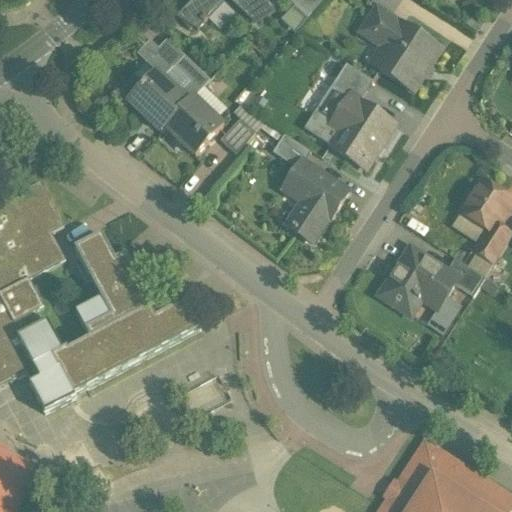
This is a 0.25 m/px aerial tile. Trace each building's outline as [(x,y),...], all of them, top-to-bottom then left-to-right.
[(223,0),(197,0),(177,21),(184,25),(190,34),(193,31),(198,34),(204,28),(205,28),(209,24),(208,23),(227,4),(223,0)] [(223,0),(227,4),(255,30),(276,15),(259,0),(223,0)] [(325,4),(321,0),(289,0),(287,2),(308,22),(325,4)] [(402,29),(377,13),(362,36),(387,53),(402,29)] [(442,53),(403,28),(402,29),(387,53),(375,71),(414,96),(442,53)] [(211,84),(185,60),(174,71),(190,86),(179,97),(189,107),(194,102),(211,84)] [(374,85),(347,67),(332,90),(350,102),(351,101),(360,106),(374,85)] [(179,97),(157,77),(129,106),(162,136),(166,132),(166,131),(189,107),(179,97)] [(304,133),(331,150),(340,136),(332,130),(350,102),(332,90),(304,133)] [(350,102),(332,130),(340,136),(331,150),(365,172),(393,128),(360,106),(351,101),(350,102)] [(189,107),(166,131),(166,132),(196,160),(224,131),(194,102),(189,107)] [(241,123),(221,145),(236,159),(256,137),(241,123)] [(312,156),(285,138),(273,157),(298,172),(302,166),(305,167),(312,156)] [(305,167),(302,166),(298,172),(284,194),(303,207),(288,231),(313,248),(329,224),(331,225),(349,196),(305,167)] [(511,208),(511,204),(483,185),(462,217),(486,233),(493,238),(498,230),(511,208)] [(0,364),(12,387),(26,379),(46,417),(76,402),(75,400),(202,333),(187,306),(157,322),(152,313),(155,312),(127,258),(116,264),(103,239),(75,253),(102,304),(77,317),(91,343),(70,355),(68,353),(63,355),(48,327),(44,329),(37,316),(44,312),(30,284),(67,265),(60,252),(52,256),(44,242),(65,231),(41,186),(0,207),(0,364)] [(493,238),(486,233),(473,255),(494,269),(511,241),(511,238),(498,230),(493,238)] [(447,276),(411,253),(381,300),(411,320),(428,294),(445,305),(455,290),(459,284),(447,276)] [(486,283),(455,263),(447,276),(459,284),(455,290),(474,302),(486,283)] [(511,511),(511,500),(427,446),(394,496),(383,511),(511,511)] [(0,511),(17,511),(22,501),(17,499),(29,471),(1,459),(0,460),(0,511)]
